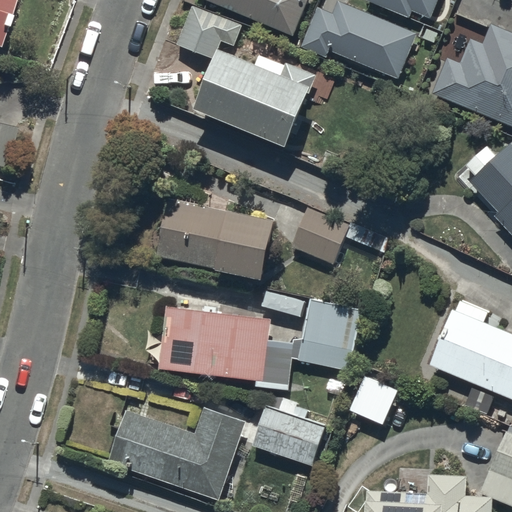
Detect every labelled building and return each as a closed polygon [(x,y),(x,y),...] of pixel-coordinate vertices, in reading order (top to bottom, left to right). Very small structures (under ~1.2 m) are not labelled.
[(14,0),(0,0),(0,44),(2,46),(14,0)] [(219,0),(296,34),(310,0),(219,0)] [(331,49),(403,74),(418,33),(339,0),(335,9),(324,6),(304,44),(327,55),(331,49)] [(372,0),(410,17),(414,10),(432,17),(439,0),(372,0)] [(245,22),(193,2),(178,42),(214,56),(221,39),(236,44),(245,22)] [(435,93),(511,125),(511,31),(491,25),(486,42),(473,37),(465,59),(451,57),(435,93)] [(220,43),(194,108),(291,146),(320,72),(287,59),(284,68),(220,43)] [(360,81),(341,73),(331,97),(350,104),(360,81)] [(511,139),(468,179),(511,227),(511,139)] [(277,217),(170,195),(159,253),(266,273),(277,217)] [(386,251),(390,237),(310,206),(295,245),(337,262),(347,236),(386,251)] [(363,307),(312,296),(299,358),(350,369),(363,307)] [(275,315),(168,303),(160,366),(265,378),(275,315)] [(511,331),(455,308),(432,361),(511,392),(511,331)] [(269,402),(256,440),(312,459),(325,421),(269,402)] [(199,431),(125,407),(107,462),(221,498),(245,421),(206,409),(199,431)] [(511,425),(484,487),(511,499),(511,425)] [(354,511),(493,511),(494,495),(469,493),(470,474),(428,472),(427,490),(368,487),(367,511),(354,511)]
